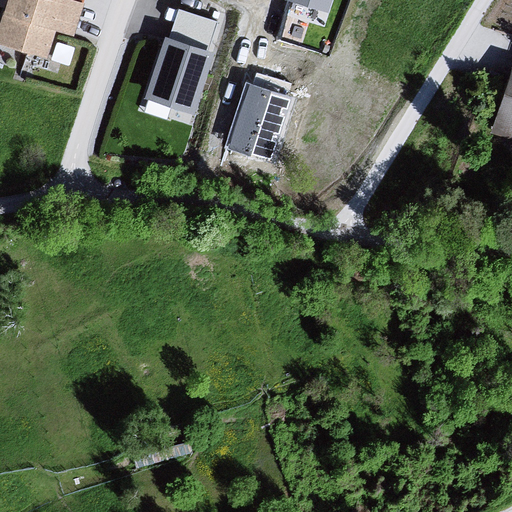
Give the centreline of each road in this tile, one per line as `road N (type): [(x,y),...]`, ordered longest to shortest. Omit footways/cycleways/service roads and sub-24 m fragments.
road 1 (unclassified): [(344,232),(71,188)]
road 2 (residential): [(344,232),(482,0)]
road 3 (residential): [(71,188),(126,0)]
road 4 (unclassified): [(511,251),(475,253),(344,232)]
